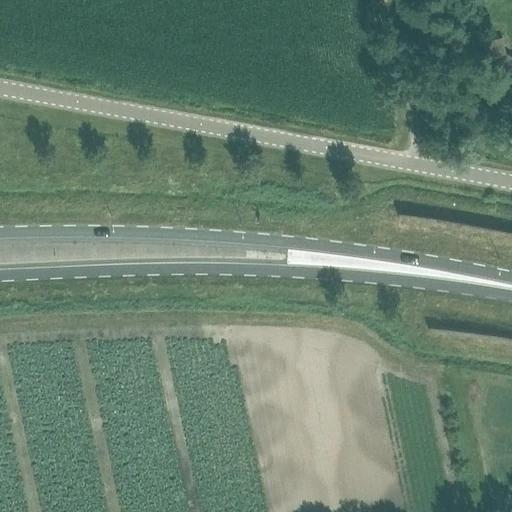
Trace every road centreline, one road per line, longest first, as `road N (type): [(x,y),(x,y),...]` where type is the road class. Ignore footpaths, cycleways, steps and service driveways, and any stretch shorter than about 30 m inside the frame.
road 1 (unclassified): [(511,182),(0,85)]
road 2 (primary): [(390,268),(269,244),(116,233),(0,236)]
road 3 (primary): [(0,275),(390,268)]
road 4 (primary): [(511,292),(390,268)]
